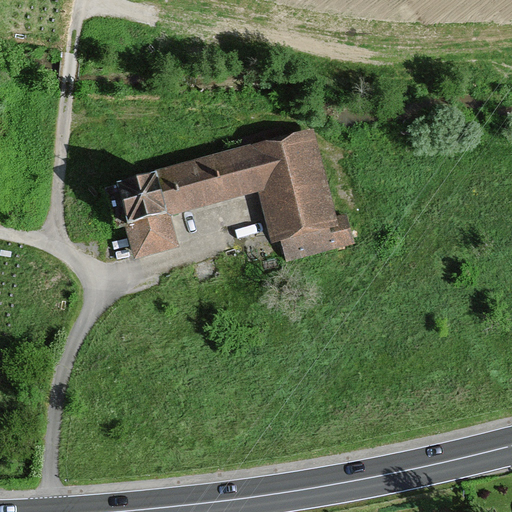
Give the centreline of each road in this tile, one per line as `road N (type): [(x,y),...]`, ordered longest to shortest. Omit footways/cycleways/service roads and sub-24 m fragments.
road 1 (track): [(93,0),(352,53),(511,41)]
road 2 (primary): [(109,511),(298,490),(511,445)]
road 3 (track): [(81,0),(49,245)]
